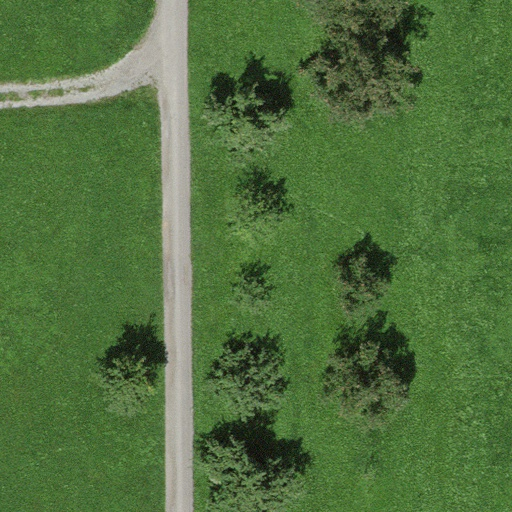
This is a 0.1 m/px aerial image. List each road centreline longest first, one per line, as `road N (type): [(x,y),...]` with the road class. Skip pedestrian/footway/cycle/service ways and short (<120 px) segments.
road 1 (track): [(183,511),(173,0)]
road 2 (track): [(173,57),(67,94),(0,98)]
